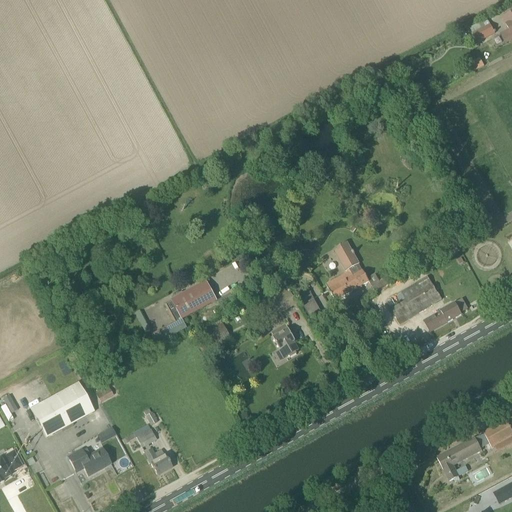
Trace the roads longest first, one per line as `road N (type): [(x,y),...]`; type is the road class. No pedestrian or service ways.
road 1 (primary): [(151,511),(511,315)]
road 2 (unclassified): [(377,461),(511,390)]
